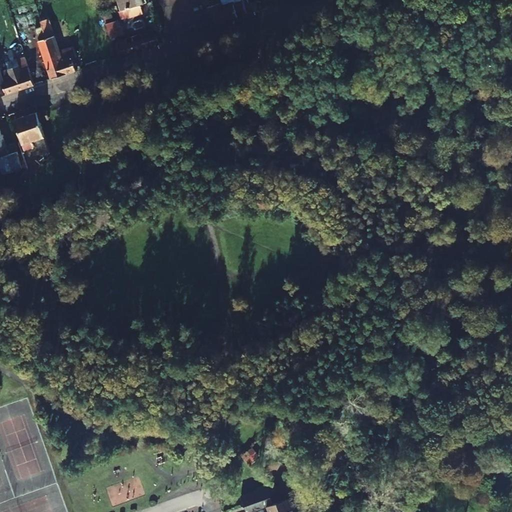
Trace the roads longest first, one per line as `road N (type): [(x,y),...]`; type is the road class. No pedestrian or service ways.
road 1 (unclassified): [(156,53),(323,0)]
road 2 (residential): [(0,106),(156,53)]
